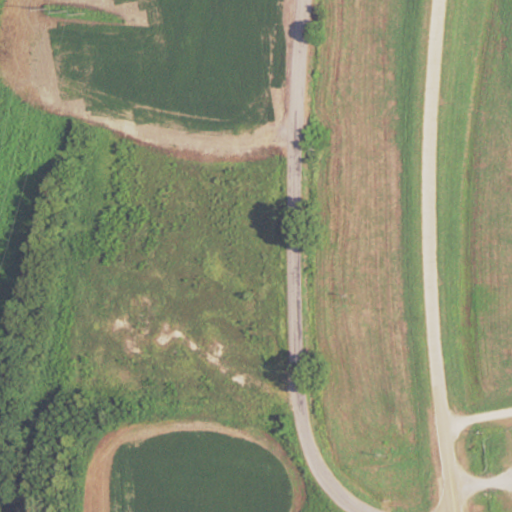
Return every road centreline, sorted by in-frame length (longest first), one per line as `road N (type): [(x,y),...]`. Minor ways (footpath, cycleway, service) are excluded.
road 1 (tertiary): [(304,0),(294,195),(297,377),(309,452),(367,511)]
road 2 (residential): [(449,511),(427,173),(441,0)]
